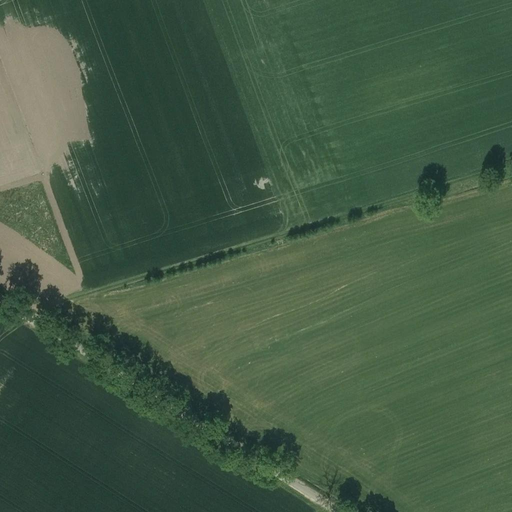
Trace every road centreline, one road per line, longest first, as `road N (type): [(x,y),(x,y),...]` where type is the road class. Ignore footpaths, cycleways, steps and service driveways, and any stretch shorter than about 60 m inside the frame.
road 1 (track): [(25,311),(511,161)]
road 2 (unclassified): [(333,511),(0,295)]
